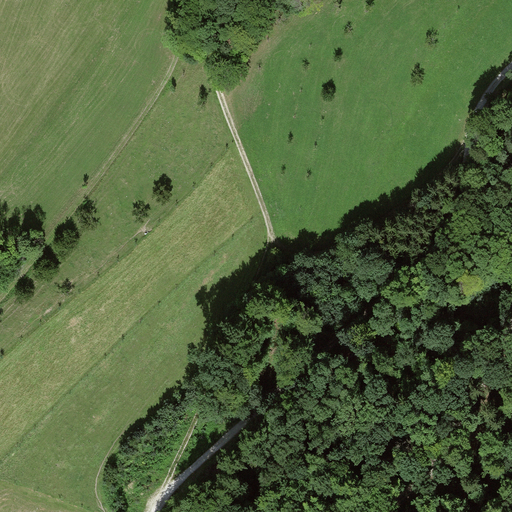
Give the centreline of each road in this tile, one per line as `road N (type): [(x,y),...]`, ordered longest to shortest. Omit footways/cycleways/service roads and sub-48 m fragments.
road 1 (track): [(511,65),(478,108),(445,218),(425,251),(163,496),(156,511)]
road 2 (track): [(465,137),(417,197),(335,249),(290,251),(271,236),(197,15)]
road 3 (track): [(201,0),(128,136),(0,296)]
road 4 (track): [(511,326),(438,464),(386,511)]
road 5 (track): [(271,236),(229,342),(220,441)]
